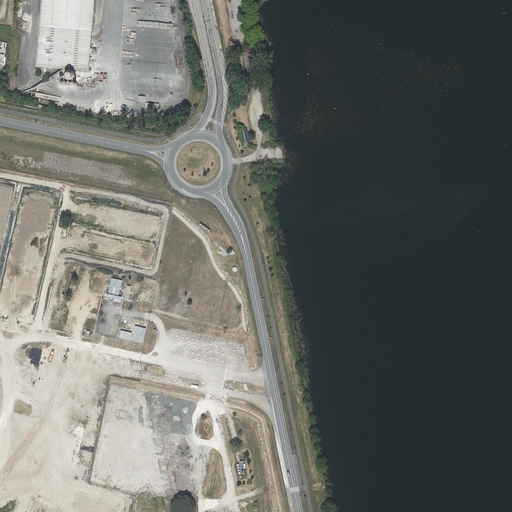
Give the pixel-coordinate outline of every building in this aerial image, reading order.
[(89,68),(95,0),(42,0),(36,63),(89,68)] [(124,13),(123,25),(175,29),(175,24),(175,18),(174,18),(174,11),(152,10),(152,15),(124,13)] [(247,129),(241,130),(243,141),(249,139),(247,129)] [(74,307),(69,330),(82,332),(86,310),(98,312),(100,298),(93,296),(94,292),(90,292),(94,271),(82,269),(77,293),(72,292),(70,306),(74,307)] [(144,281),(140,301),(151,303),(155,283),(144,281)] [(101,363),(135,370),(137,362),(132,361),(133,358),(104,352),(101,363)]
